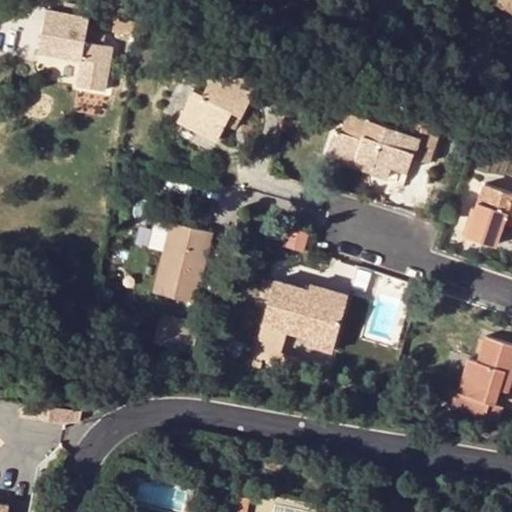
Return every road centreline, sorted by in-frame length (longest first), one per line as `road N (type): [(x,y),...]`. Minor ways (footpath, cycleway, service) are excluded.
road 1 (residential): [(78,511),(98,445),(128,418),(171,413),(511,470)]
road 2 (residential): [(321,220),(511,293)]
